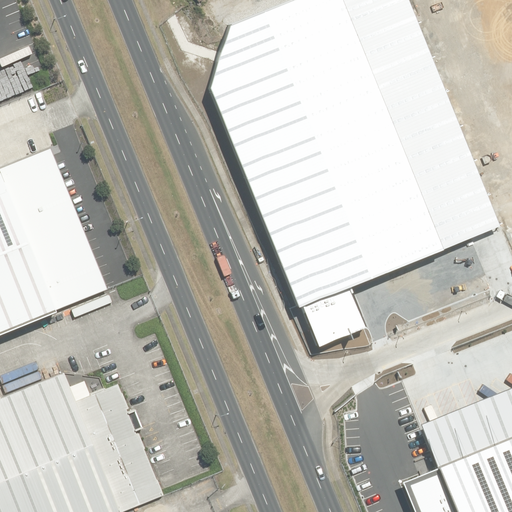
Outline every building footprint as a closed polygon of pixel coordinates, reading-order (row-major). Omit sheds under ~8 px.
[(272,0),(233,15),(214,82),(316,341),(368,320),(352,280),(502,222),(411,0),(272,0)] [(511,0),(411,0),(502,222),(509,239),(511,238),(511,0)] [(41,143),(0,160),(0,319),(98,279),(41,143)] [(111,511),(54,374),(0,396),(0,511),(111,511)] [(432,467),(404,478),(418,511),(511,511),(511,384),(414,426),(432,467)]
